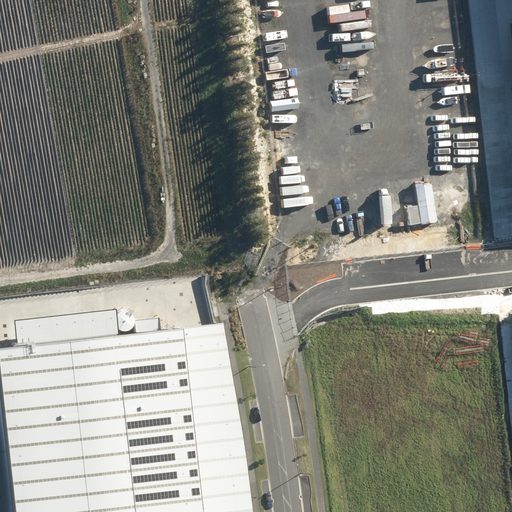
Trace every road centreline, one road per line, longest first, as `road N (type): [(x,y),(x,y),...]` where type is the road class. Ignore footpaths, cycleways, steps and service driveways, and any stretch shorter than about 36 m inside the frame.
road 1 (track): [(142,0),(169,225),(162,246),(129,262),(0,276)]
road 2 (unclassified): [(288,511),(255,304)]
road 3 (track): [(0,56),(145,26)]
